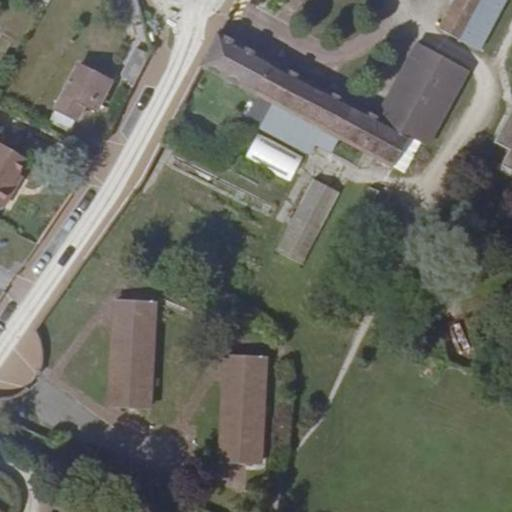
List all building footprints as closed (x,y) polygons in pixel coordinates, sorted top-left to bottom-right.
[(142,18),(136,0),(124,0),(131,22),(142,18)] [(452,0),(455,2),(440,28),(480,49),(506,0),(452,0)] [(217,32),(200,66),(256,95),(243,119),(306,154),(312,144),(328,153),(337,138),(364,154),(391,169),(409,137),(376,119),(217,32)] [(417,44),(376,119),(409,137),(427,147),(467,71),(417,44)] [(122,77),(134,83),(149,55),(137,49),(122,77)] [(76,121),(83,106),(87,99),(99,105),(110,81),(78,66),(55,110),(76,121)] [(87,99),(83,106),(95,111),(99,105),(87,99)] [(511,107),(494,142),(509,151),(501,165),(511,171),(511,107)] [(245,158),(293,179),(303,157),(255,136),(245,158)] [(0,206),(3,208),(14,188),(10,186),(17,173),(26,160),(0,143),(0,206)] [(391,169),(364,154),(358,164),(375,174),(376,171),(387,177),(391,169)] [(10,186),(14,188),(21,175),(17,173),(10,186)] [(301,265),(339,192),(313,178),(275,251),(301,265)] [(148,407),(153,302),(115,301),(110,406),(148,407)] [(259,463),(264,357),(225,355),(220,462),(259,463)]
